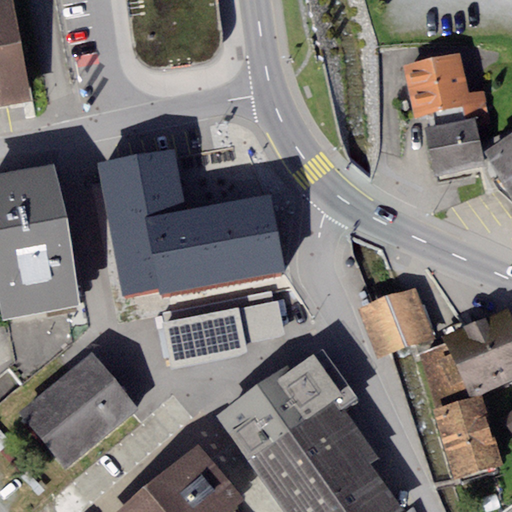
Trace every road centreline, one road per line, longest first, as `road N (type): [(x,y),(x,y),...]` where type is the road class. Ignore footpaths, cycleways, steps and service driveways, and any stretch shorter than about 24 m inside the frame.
road 1 (residential): [(430,511),(322,282),(319,232),(336,195)]
road 2 (residential): [(270,91),(0,147)]
road 3 (primary): [(511,279),(336,195)]
road 4 (primary): [(336,195),(292,142),(270,91)]
